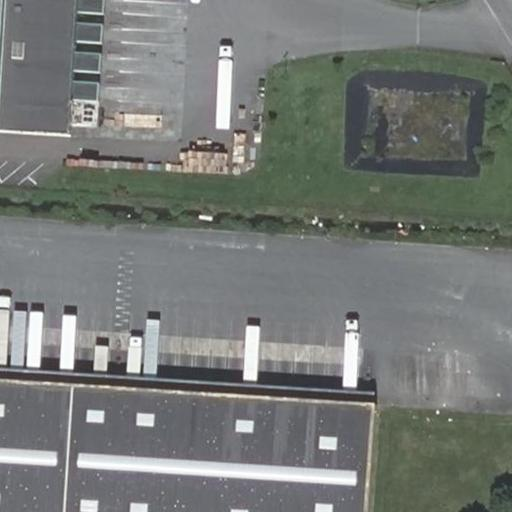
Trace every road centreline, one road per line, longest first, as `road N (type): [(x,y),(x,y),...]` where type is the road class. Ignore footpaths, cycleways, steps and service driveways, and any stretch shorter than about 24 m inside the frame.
road 1 (unknown): [(511,40),(223,24)]
road 2 (unknown): [(0,151),(139,158),(173,140),(212,90)]
